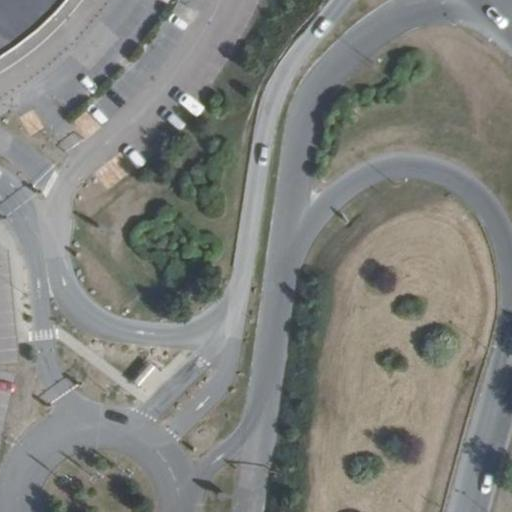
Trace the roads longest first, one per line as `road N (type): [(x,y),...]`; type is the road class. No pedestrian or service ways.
road 1 (unclassified): [(284,248),(312,92),(325,73),(372,32),(457,0)]
road 2 (unclassified): [(284,248),(376,168),(429,166),(478,196),(500,224),(511,270)]
road 3 (unclassified): [(248,511),(284,248)]
road 4 (primary): [(511,388),(469,511)]
